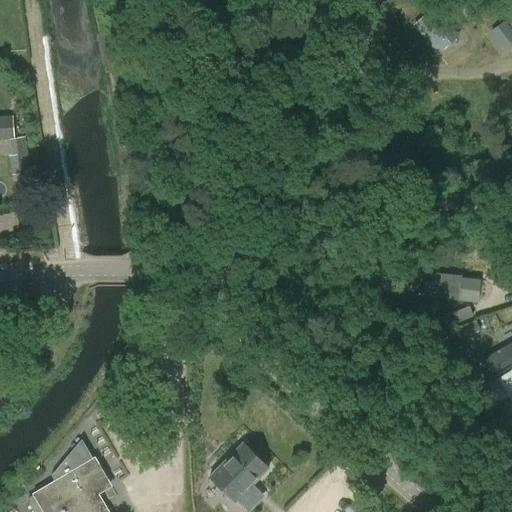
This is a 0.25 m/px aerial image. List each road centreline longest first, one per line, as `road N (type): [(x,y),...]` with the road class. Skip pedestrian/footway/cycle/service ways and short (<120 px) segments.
road 1 (tertiary): [(194,294),(245,244),(315,220),(511,201)]
road 2 (tertiary): [(436,511),(194,294)]
road 3 (track): [(194,294),(150,376),(145,430),(170,511)]
road 4 (track): [(0,394),(12,388),(60,303),(59,272)]
